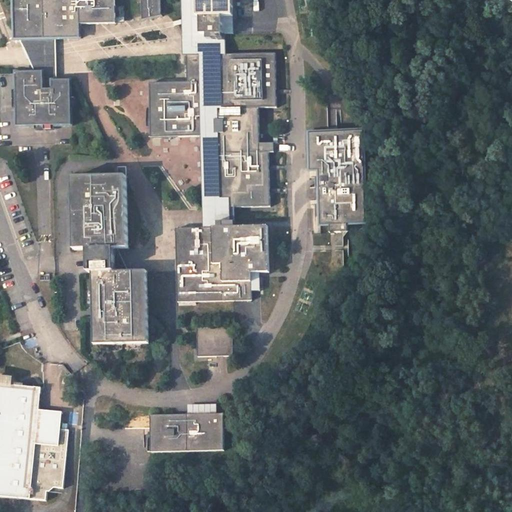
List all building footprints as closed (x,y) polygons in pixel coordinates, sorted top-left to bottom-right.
[(14,0),(16,41),(81,38),(80,25),(116,23),(115,0),(144,0),(145,20),(162,16),(161,0),(197,0),(198,17),(202,17),(202,35),(194,35),(189,35),(190,56),(188,56),(188,83),(151,84),(152,137),(206,136),(207,155),(209,155),(215,155),(217,207),(236,207),(270,206),(269,153),(260,153),(259,108),(277,107),(276,54),(225,55),(224,34),(223,17),(234,16),(233,0),(14,0)] [(197,0),(192,0),(194,35),(202,35),(202,17),(198,17),(197,0)] [(234,34),(234,16),(223,17),(224,34),(234,34)] [(72,126),(71,81),(53,82),(53,90),(44,90),(44,73),(36,73),(17,73),(19,126),(72,126)] [(368,226),(366,132),(310,133),(311,172),(320,172),(321,226),(368,226)] [(215,155),(209,155),(210,229),(236,228),(236,207),(217,207),(215,155)] [(128,249),(127,177),(73,178),(75,250),(88,250),(89,273),(93,273),(95,345),(149,344),(147,271),(116,273),(115,249),(128,249)] [(270,273),(269,227),(236,228),(210,229),(177,229),(179,302),(252,300),(252,274),(270,273)] [(234,356),(233,325),(198,326),(198,357),(234,356)] [(64,488),(69,429),(55,428),(55,416),(39,415),(41,386),(0,383),(0,496),(47,500),(48,487),(64,488)] [(225,451),(224,414),(151,415),(152,453),(225,451)]
